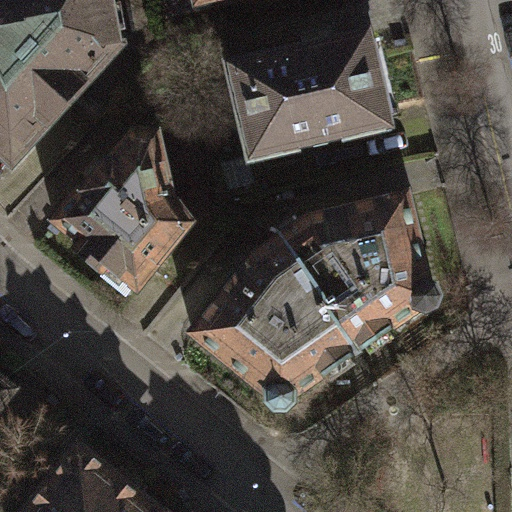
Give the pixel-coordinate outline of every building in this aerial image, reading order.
[(0,0),(0,150),(10,162),(118,41),(110,0),(0,0)] [(376,31),(226,67),(248,161),(398,126),(376,31)] [(152,59),(114,102),(137,122),(175,79),(152,59)] [(108,263),(137,289),(189,221),(172,195),(157,133),(136,129),(54,218),(82,239),(73,247),(101,270),(108,263)] [(310,215),(280,234),(355,349),(416,307),(423,311),(437,308),(442,294),(436,283),(426,280),(406,192),(310,215)] [(355,349),(280,234),(251,255),(191,331),(263,387),(263,399),(270,408),(284,409),(293,401),(293,392),(355,349)] [(160,511),(76,446),(24,511),(160,511)]
